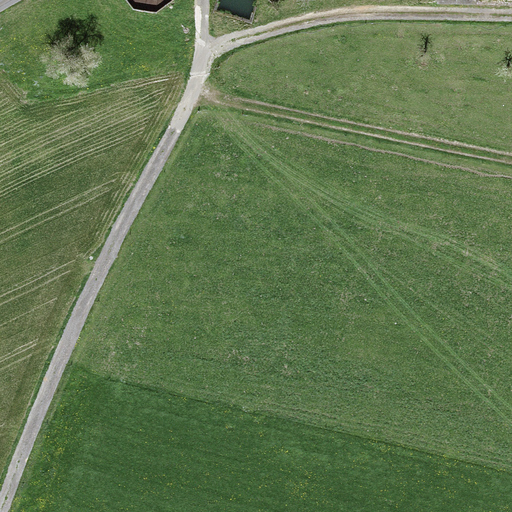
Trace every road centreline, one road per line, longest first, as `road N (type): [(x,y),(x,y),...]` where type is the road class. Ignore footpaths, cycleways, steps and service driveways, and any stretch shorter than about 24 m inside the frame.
road 1 (track): [(0,501),(91,289),(192,99),(204,0)]
road 2 (track): [(511,16),(361,15),(302,24),(231,45),(198,68)]
